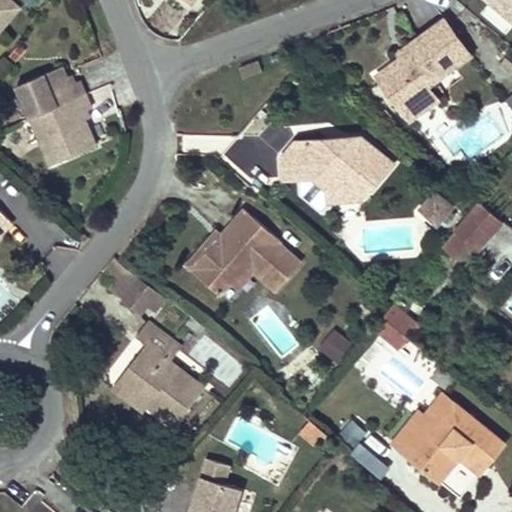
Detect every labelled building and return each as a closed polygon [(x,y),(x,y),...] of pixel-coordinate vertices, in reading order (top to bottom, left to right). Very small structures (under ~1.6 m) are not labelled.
[(0,0),(0,32),(23,6),(16,0),(0,0)] [(511,0),(488,0),(511,19),(511,0)] [(428,86),(471,54),(445,19),(412,42),(416,48),(402,57),(378,75),(400,106),(428,86)] [(402,57),(416,48),(412,42),(398,53),(402,57)] [(263,71),(258,60),(240,67),(244,78),(263,71)] [(85,119),(82,112),(88,109),(92,108),(80,79),(76,81),(71,84),(68,76),(63,65),(17,85),(51,165),(97,145),(85,119)] [(76,81),(73,74),(68,76),(71,84),(76,81)] [(411,120),(438,100),(428,86),(400,106),(411,120)] [(91,116),(88,109),(82,112),(85,119),(91,116)] [(395,163),(363,135),(351,136),(346,142),(330,143),(325,138),(296,141),(282,157),(284,179),(313,176),(328,189),(351,187),(364,199),(395,163)] [(364,199),(351,187),(328,189),(329,201),(364,199)] [(456,214),(450,209),(453,206),(437,191),(422,209),(438,223),(443,218),(449,223),(456,214)] [(456,256),(457,256),(469,242),(477,249),(477,250),(502,221),(481,202),(453,235),(443,245),(456,256)] [(0,234),(13,222),(0,208),(0,234)] [(221,294),(232,282),(247,264),(254,271),(277,291),(302,262),(279,242),(281,240),(244,208),(222,234),(192,269),(221,294)] [(192,269),(222,234),(217,230),(187,265),(192,269)] [(465,263),(477,249),(469,242),(457,256),(465,263)] [(239,288),(254,271),(247,264),(232,282),(239,288)] [(139,313),(156,292),(141,280),(124,302),(139,313)] [(405,314),(411,307),(399,297),(394,304),(405,314)] [(409,318),(394,304),(383,316),(399,330),(409,318)] [(409,338),(399,330),(383,316),(374,327),(400,348),(409,338)] [(409,338),(419,326),(409,318),(399,330),(409,338)] [(205,387),(171,361),(182,347),(148,321),(136,336),(146,344),(123,374),(153,398),(148,405),(149,406),(175,426),(205,387)] [(337,331),(324,348),(340,361),(353,343),(337,331)] [(153,398),(123,374),(113,387),(145,411),(149,406),(148,405),(153,398)] [(432,419),(450,397),(444,392),(426,414),(432,419)] [(507,443),(450,397),(432,419),(426,414),(420,409),(393,442),(440,481),(460,457),(467,449),(487,466),(507,443)] [(381,477),(391,465),(367,445),(357,457),(381,477)] [(487,466),(467,449),(460,457),(481,474),(487,466)] [(234,511),(241,488),(224,483),(230,465),(208,458),(195,497),(200,499),(197,507),(193,506),(190,511),(234,511)]
